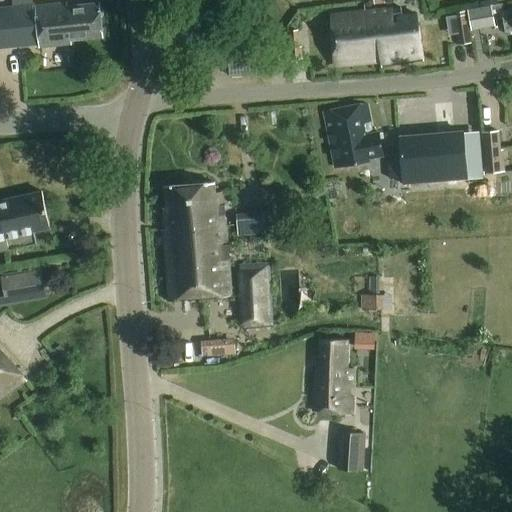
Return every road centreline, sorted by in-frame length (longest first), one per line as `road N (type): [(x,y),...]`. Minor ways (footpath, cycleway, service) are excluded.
road 1 (tertiary): [(138,511),(124,227),(132,114)]
road 2 (residential): [(140,91),(209,97),(511,66)]
road 3 (residential): [(0,124),(132,114)]
